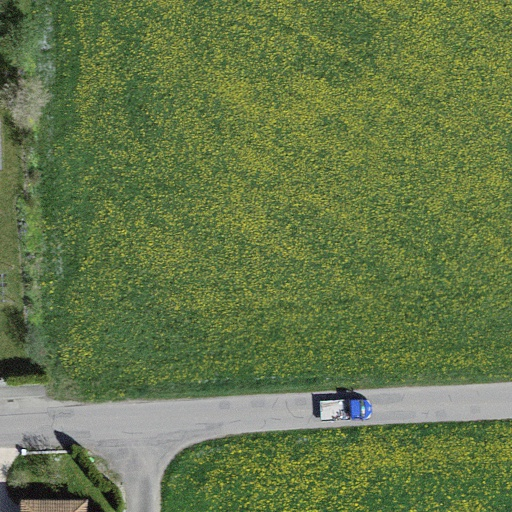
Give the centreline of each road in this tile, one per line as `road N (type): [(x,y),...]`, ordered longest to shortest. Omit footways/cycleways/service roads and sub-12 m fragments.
road 1 (unclassified): [(131,428),(511,413)]
road 2 (residential): [(0,425),(131,428)]
